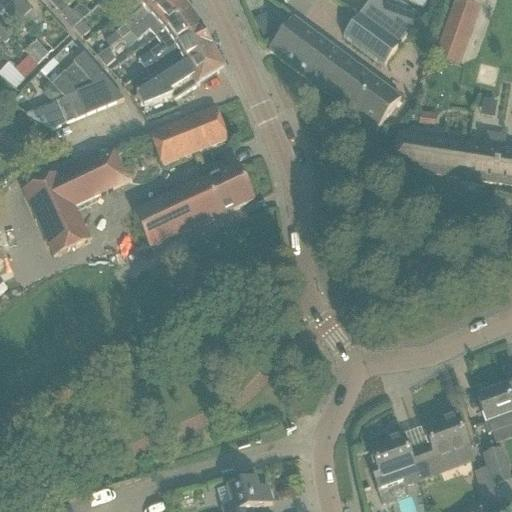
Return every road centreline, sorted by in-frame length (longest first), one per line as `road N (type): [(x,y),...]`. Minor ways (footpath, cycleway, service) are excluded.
road 1 (tertiary): [(359,370),(308,297),(294,185),(250,83)]
road 2 (residential): [(0,181),(140,134),(250,83)]
road 3 (residential): [(359,370),(511,324)]
road 4 (tertiary): [(331,511),(322,447),(359,370)]
